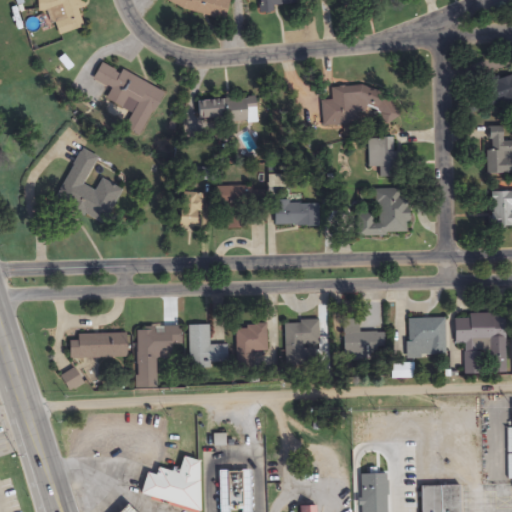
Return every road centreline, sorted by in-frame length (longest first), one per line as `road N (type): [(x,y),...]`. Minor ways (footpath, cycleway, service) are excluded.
road 1 (residential): [(511,255),(0,270)]
road 2 (residential): [(0,296),(511,281)]
road 3 (residential): [(28,409),(511,390)]
road 4 (residential): [(511,32),(210,60),(154,45),(121,0)]
road 5 (residential): [(445,283),(435,40)]
road 6 (secondary): [(51,479),(0,328)]
road 7 (residential): [(377,45),(490,0)]
